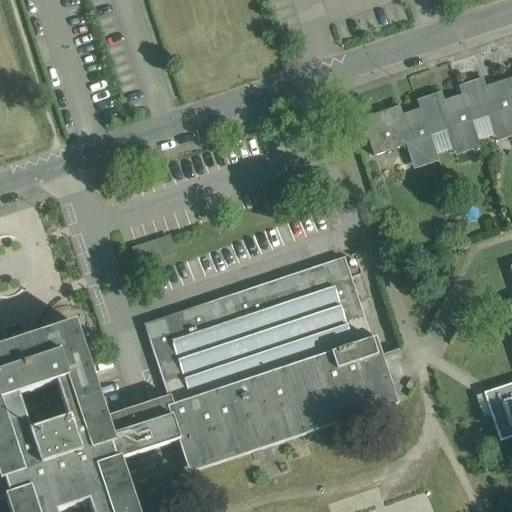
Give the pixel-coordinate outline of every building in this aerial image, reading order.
[(461,97),(444,103),(441,94),(416,102),(419,111),(402,116),(399,108),(355,123),(360,138),(366,136),(373,158),(410,146),(416,162),(434,156),(437,164),(438,163),(429,138),(451,130),(457,149),(476,142),(478,150),(480,149),(471,124),(493,116),(499,135),(511,130),(511,79),(485,89),(483,80),(458,88),(461,97)] [(131,247),(136,266),(175,254),(170,235),(131,247)] [(344,259),(143,326),(168,399),(106,419),(75,324),(0,348),(0,500),(4,499),(8,511),(137,511),(128,484),(189,464),(190,466),(390,399),(344,259)] [(511,306),(511,308),(511,386),(484,396),(500,443),(511,438),(511,306)] [(407,384),(399,361),(385,365),(395,395),(402,393),(407,384)]
